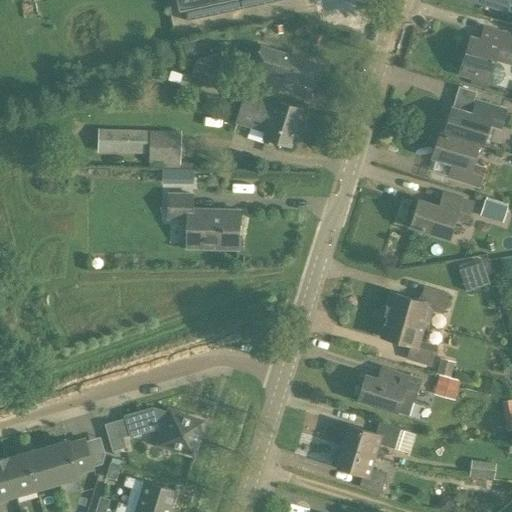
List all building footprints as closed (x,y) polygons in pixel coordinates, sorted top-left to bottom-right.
[(167,0),(170,11),(185,7),(188,19),(279,0),(167,0)] [(462,0),(504,13),(506,13),(510,0),(462,0)] [(511,65),(511,36),(501,33),(497,46),(470,38),(459,74),(487,83),(494,60),(511,65)] [(308,85),(314,64),(261,48),(255,68),(308,85)] [(196,60),(196,62),(219,69),(225,52),(196,60)] [(215,84),(220,69),(219,69),(196,62),(194,61),(189,76),(215,84)] [(290,147),(301,110),(275,102),(274,102),(246,93),(237,123),(265,131),(264,138),(290,147)] [(439,131),(439,132),(483,146),(489,125),(501,128),(506,110),(476,101),(472,114),(452,108),(444,132),(439,131)] [(98,153),(149,154),(150,131),(98,130),(98,153)] [(150,130),(150,131),(149,154),(149,163),(180,164),(180,131),(150,130)] [(483,146),(439,132),(431,158),(452,164),(448,177),(478,187),(484,168),(472,165),(478,145),(482,147),(483,146)] [(166,220),(187,221),(187,248),(238,249),(239,211),(193,210),(194,194),(167,193),(166,220)] [(467,221),(472,203),(444,194),(439,208),(419,201),(411,227),(449,239),(456,217),(467,221)] [(484,200),(479,216),(502,223),(507,207),(484,200)] [(460,262),(468,289),(491,282),(484,255),(460,262)] [(386,306),(384,315),(423,326),(423,325),(429,327),(433,312),(443,315),(449,294),(423,287),(419,300),(390,292),(386,306)] [(419,341),(423,326),(384,315),(383,317),(386,318),(381,337),(410,346),(406,360),(431,368),(437,346),(419,341)] [(442,356),(439,371),(454,374),(456,359),(442,356)] [(414,402),(421,380),(382,367),(378,379),(366,376),(358,400),(396,412),(401,397),(414,402)] [(458,397),(461,376),(438,374),(435,394),(458,397)] [(511,398),(503,400),(509,430),(511,429),(511,398)] [(123,437),(138,433),(160,437),(158,445),(193,456),(205,420),(169,409),(167,413),(152,408),(124,416),(125,418),(104,424),(112,451),(126,447),(123,437)] [(346,437),(343,449),(373,458),(378,443),(394,449),(401,429),(379,422),(375,434),(343,425),(340,435),(346,437)] [(68,441),(46,447),(56,482),(78,476),(68,441)] [(25,453),(35,488),(56,482),(46,447),(25,453)] [(343,449),(340,456),(334,454),(331,465),(362,474),(359,486),(380,494),(386,474),(370,469),(373,458),(343,449)] [(25,453),(5,459),(15,494),(35,488),(25,453)] [(5,459),(5,458),(0,459),(0,498),(15,494),(5,459)] [(494,477),(496,463),(471,460),(469,475),(494,477)] [(120,465),(110,462),(105,477),(115,480),(120,465)] [(126,505),(149,511),(167,511),(174,490),(126,476),(123,485),(131,488),(126,505)] [(99,497),(94,511),(105,511),(109,500),(99,497)] [(149,511),(126,505),(117,502),(114,511),(149,511)]
